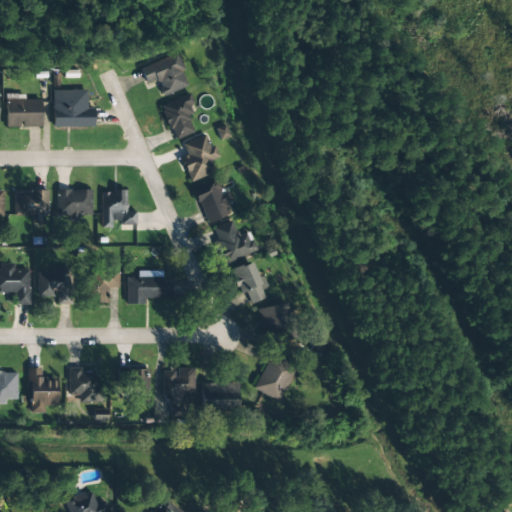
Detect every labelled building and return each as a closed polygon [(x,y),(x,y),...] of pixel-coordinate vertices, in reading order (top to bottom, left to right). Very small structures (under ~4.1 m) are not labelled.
[(138,68),(144,84),(156,80),(161,96),(188,86),(177,54),(138,68)] [(51,90),(51,128),(91,128),(91,108),(84,108),(84,90),(51,90)] [(194,111),(187,94),(158,107),(173,141),(192,132),(184,115),(194,111)] [(3,128),(39,128),(39,99),(3,99),(3,128)] [(215,129),(219,141),(229,137),(224,126),(215,129)] [(188,182),(213,172),(209,160),(215,158),(205,134),(181,144),(185,155),(178,158),(188,182)] [(216,181),(191,195),(208,224),(232,210),(216,181)] [(55,218),(90,218),(90,190),(55,190),(55,218)] [(12,216),(46,216),(46,191),(12,191),(12,216)] [(133,210),(123,210),(123,191),(100,191),(100,227),(133,226),(133,210)] [(224,264),(255,250),(247,232),(237,236),(230,221),(209,230),(224,264)] [(229,270),(238,293),(243,291),(249,304),(263,298),(248,262),(229,270)] [(27,266),(0,266),(0,293),(13,293),(13,304),(27,304),(27,266)] [(36,297),(67,298),(68,269),(36,269),(36,297)] [(79,273),(79,303),(106,303),(106,289),(115,289),(115,273),(79,273)] [(168,273),(136,274),(136,278),(123,278),(123,301),(168,301),(168,273)] [(255,310),(262,335),(289,328),(282,303),(255,310)] [(276,401),(293,367),(269,355),(252,389),(276,401)] [(77,403),(103,403),(103,384),(96,384),(96,373),(80,373),(80,367),(66,367),(66,395),(77,395),(77,403)] [(39,368),(26,368),(26,413),(43,413),(43,406),(55,406),(54,378),(39,378),(39,368)] [(161,403),(168,403),(168,416),(193,415),(191,368),(160,369),(161,403)] [(118,370),(118,403),(146,403),(146,370),(118,370)] [(0,403),(14,403),(14,372),(0,372),(0,403)] [(199,383),(199,414),(236,414),(236,383),(199,383)] [(67,511),(99,511),(93,490),(64,499),(67,511)] [(179,511),(159,499),(150,511),(179,511)]
